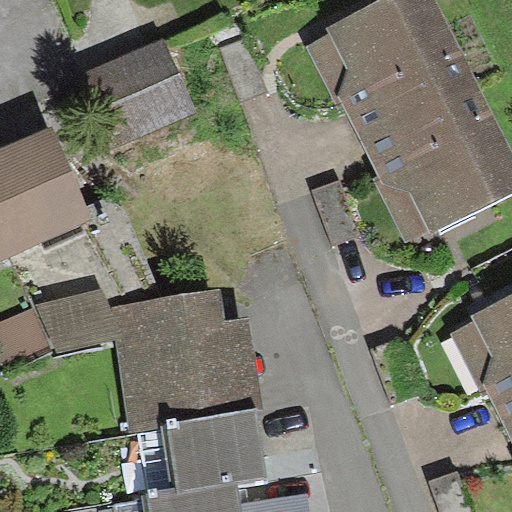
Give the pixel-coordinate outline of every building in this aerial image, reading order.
[(473,114),(418,10),(319,62),(374,166),(473,114)] [(114,157),(187,123),(161,67),(88,100),(114,157)] [(511,205),(511,188),(473,114),(374,166),(420,253),(511,205)] [(48,153),(0,173),(0,287),(89,250),(48,153)] [(220,287),(110,305),(131,431),(164,426),(174,487),(175,495),(238,484),(267,480),(257,410),(264,409),(249,318),(226,322),(220,287)] [(511,316),(460,344),(511,441),(511,316)] [(174,487),(147,492),(150,511),(310,511),(308,495),(242,504),(238,484),(175,495),(174,487)]
